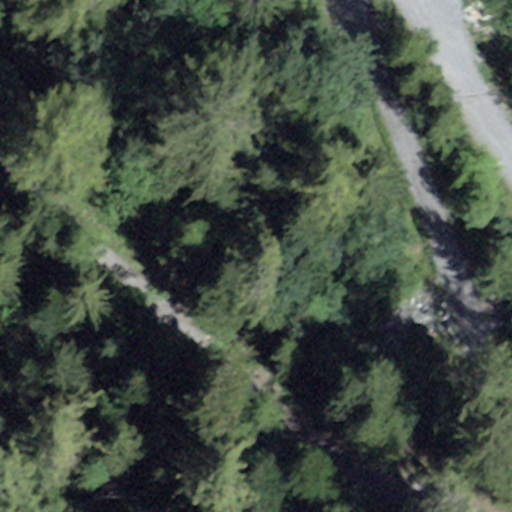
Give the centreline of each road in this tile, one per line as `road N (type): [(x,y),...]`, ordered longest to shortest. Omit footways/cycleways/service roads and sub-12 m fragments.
road 1 (track): [(0,178),(33,193),(221,369),(330,456),(454,511)]
road 2 (track): [(511,401),(457,299),(352,32),(349,0)]
road 3 (track): [(398,0),(511,167)]
